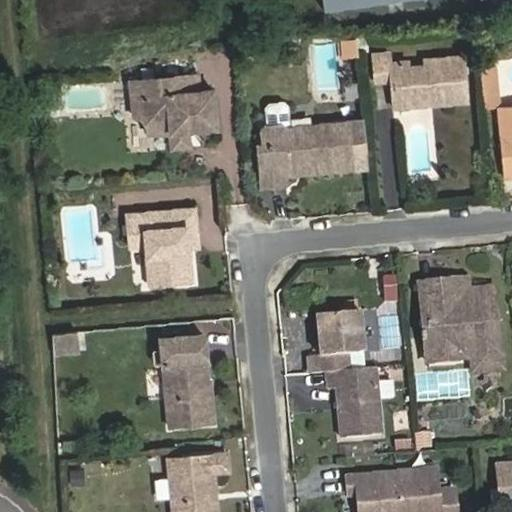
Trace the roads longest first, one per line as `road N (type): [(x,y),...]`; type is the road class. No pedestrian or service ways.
road 1 (residential): [(511,220),(285,240),(264,254),(255,273),(276,511)]
road 2 (unknown): [(221,45),(241,183),(264,254)]
